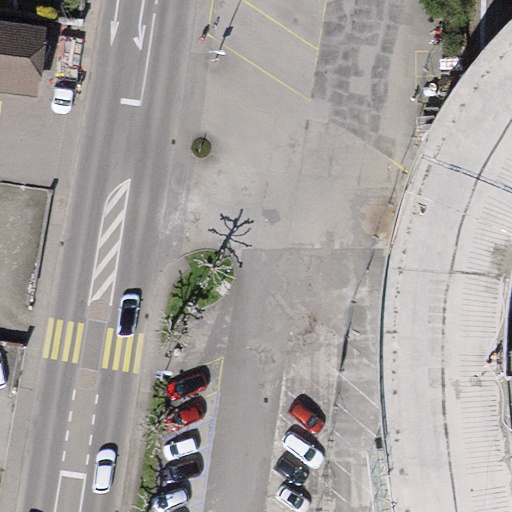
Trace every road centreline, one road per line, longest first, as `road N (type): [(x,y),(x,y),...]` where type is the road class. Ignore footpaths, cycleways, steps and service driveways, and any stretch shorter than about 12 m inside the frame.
road 1 (primary): [(64,511),(138,0)]
road 2 (secondary): [(511,124),(457,232),(440,341),(435,451),(445,511)]
